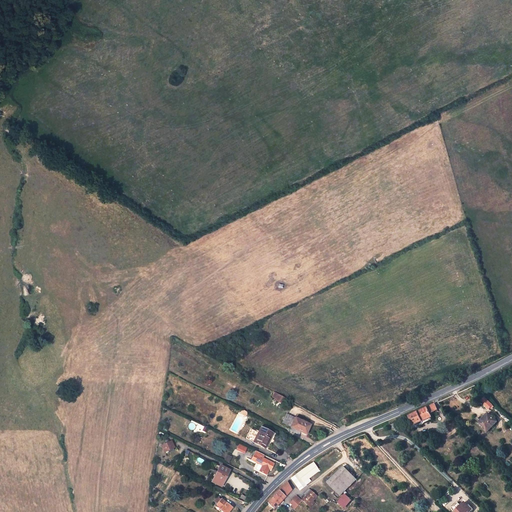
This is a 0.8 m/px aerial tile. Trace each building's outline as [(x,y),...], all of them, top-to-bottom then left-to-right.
[(487,401),(483,405),(488,410),(489,409),(491,410),(494,408),(487,401)] [(422,420),(430,416),(429,414),(437,410),(434,404),(409,417),(413,425),(422,420)] [(286,414),(285,417),(283,421),(283,423),(291,426),(290,427),(300,432),(306,434),(310,425),(295,418),(286,414)] [(430,416),(422,420),(425,424),(432,420),(430,416)] [(479,425),(487,434),(497,424),(491,417),(484,423),(482,421),(479,425)] [(395,424),(390,425),(398,432),(402,430),(395,424)] [(253,442),(263,448),(268,437),(270,438),(272,433),(260,427),(258,431),(253,428),(252,430),(251,429),(248,436),(254,439),(253,442)] [(171,441),(161,446),(164,453),(167,451),(167,449),(173,446),(171,441)] [(244,453),(246,447),(238,443),(235,449),(244,453)] [(264,455),(256,451),(251,460),(262,465),(259,471),(266,474),(269,469),(271,470),(274,463),(263,458),(264,455)] [(313,463),(291,479),(300,491),(306,484),(304,482),(318,471),(313,463)] [(228,471),(220,467),(215,478),(218,480),(216,483),(220,485),(228,471)] [(345,468),(333,478),(347,491),(357,482),(345,468)] [(347,491),(333,478),(328,483),(340,497),(347,491)] [(266,502),(273,508),(290,490),(286,481),(266,502)] [(303,492),(305,495),(311,490),(309,487),(303,492)] [(305,495),(301,500),(307,505),(316,495),(311,490),(305,495)] [(294,507),(301,500),(296,496),(290,503),(294,507)] [(344,496),(336,506),(342,511),(350,501),(344,496)] [(221,499),(220,499),(217,504),(216,505),(220,509),(220,510),(222,511),(227,511),(232,508),(221,499)] [(460,506),(453,511),(469,511),(473,509),(465,501),(460,506)] [(452,511),(453,511),(460,506),(457,503),(450,509),(452,511)]
